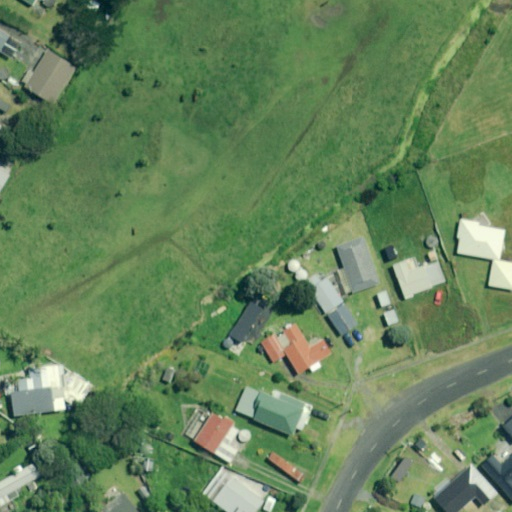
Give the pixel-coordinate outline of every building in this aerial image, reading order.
[(57,0),(42,0),(41,2),(50,11),(59,1),(57,0)] [(0,56),(10,62),(22,42),(0,28),(0,56)] [(76,67),(47,50),(24,89),(54,106),(76,67)] [(11,103),(0,95),(0,106),(6,111),(11,103)] [(0,192),(11,174),(0,167),(0,192)] [(457,253),(494,259),(489,287),(511,291),(511,262),(500,261),(505,231),(480,227),(481,223),(459,219),(456,239),(460,239),(457,253)] [(336,272),(345,295),(352,292),(353,296),(379,286),(361,238),(335,248),(343,269),(336,272)] [(439,261),(434,249),(426,253),(431,264),(417,270),(412,258),(390,267),(395,279),(397,278),(406,300),(414,297),(413,296),(416,295),(447,282),(439,261)] [(305,284),(325,314),(326,314),(333,324),(349,314),(342,303),(344,301),(327,275),(321,279),(318,275),(305,284)] [(295,321),(281,329),(284,334),(276,339),(272,334),(257,342),(271,365),(286,356),(297,375),(308,368),(312,375),(324,368),(320,362),(331,355),(321,338),(309,345),(295,321)] [(250,335),(232,325),(220,347),(238,357),(250,335)] [(53,402),(65,401),(64,396),(72,395),(73,401),(83,404),(95,385),(71,370),(63,371),(62,362),(41,364),(42,378),(15,382),(17,393),(9,394),(12,418),(54,413),(53,402)] [(176,371),(167,367),(162,380),(171,384),(176,371)] [(245,386),(235,412),(254,420),(254,421),(293,437),(296,429),(304,432),(311,413),(304,410),(307,403),(274,390),(271,397),(263,394),(245,386)] [(230,464),(239,450),(231,446),(239,432),(230,427),(232,423),(224,418),(223,421),(212,414),(195,442),(214,454),(230,464)] [(446,419),(439,425),(454,442),(461,435),(446,419)] [(309,470),(273,453),(269,462),(305,479),(309,470)] [(493,458),(482,469),(511,500),(511,458),(503,468),(493,458)] [(42,476),(35,463),(24,470),(21,465),(13,469),(16,474),(0,483),(0,511),(15,511),(20,509),(15,501),(23,497),(19,490),(42,476)] [(446,511),(460,511),(464,509),(466,511),(478,511),(488,505),(493,511),(502,503),(489,488),(471,466),(454,481),(450,477),(434,490),(437,494),(434,497),(446,511)] [(224,468),(202,494),(223,511),(256,511),(265,502),(224,468)] [(88,484),(82,475),(67,486),(73,494),(88,484)] [(137,511),(122,493),(116,486),(104,496),(110,503),(98,511),(137,511)]
